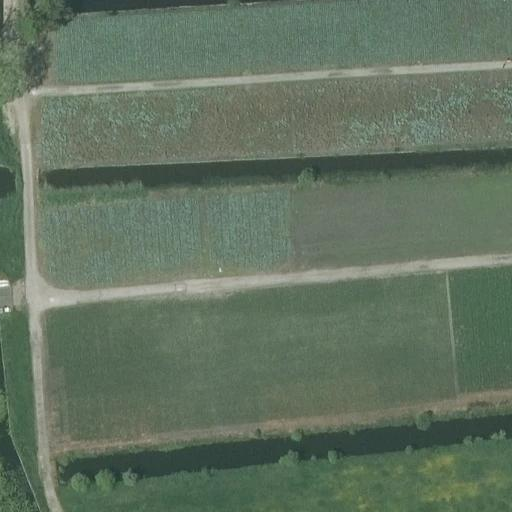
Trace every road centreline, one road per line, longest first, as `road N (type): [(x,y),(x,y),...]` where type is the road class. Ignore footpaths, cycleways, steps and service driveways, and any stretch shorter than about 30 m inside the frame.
road 1 (track): [(511,63),(24,92),(13,102)]
road 2 (track): [(34,297),(511,257)]
road 3 (track): [(0,94),(22,115),(45,467),(56,511)]
